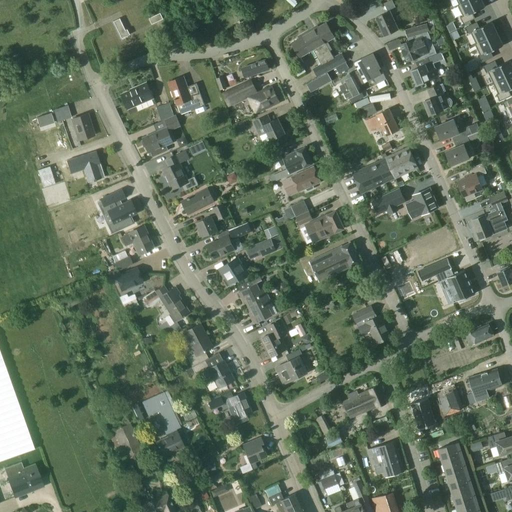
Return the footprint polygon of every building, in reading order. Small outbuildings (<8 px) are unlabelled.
[(398,12),(392,0),(390,0),(384,3),(387,12),(376,17),(385,35),(398,29),(392,15),(398,12)] [(459,4),(457,5),(463,16),(460,18),(463,24),(475,19),(473,13),(485,7),(481,0),(469,0),(459,5),(459,4)] [(160,13),(149,18),(152,24),(163,19),(160,13)] [(125,30),(119,18),(113,21),(121,39),(129,35),(127,29),(125,30)] [(477,22),(465,28),(468,33),(470,32),(471,32),(476,43),(476,44),(498,34),(492,22),(479,28),(477,22)] [(309,33),(331,70),(336,67),(340,65),(344,63),(346,62),(342,53),(333,57),(325,42),(335,37),(326,23),(309,33)] [(429,31),(427,23),(405,30),(407,38),(427,32),(429,31)] [(408,41),(401,44),(408,61),(417,58),(418,60),(428,56),(436,54),(427,32),(407,38),(408,41)] [(331,70),(309,33),(292,43),(300,57),(313,49),(321,64),(313,69),(317,77),(321,75),(326,73),(331,70)] [(435,35),(439,45),(444,43),(441,33),(435,35)] [(476,43),(475,44),(481,56),(479,57),(481,63),(493,57),(491,51),(503,45),(498,34),(476,44),(476,43)] [(436,54),(428,56),(431,64),(433,63),(444,59),(441,52),(436,54)] [(371,72),(374,78),(382,74),(379,68),(381,68),(373,53),(360,60),(368,73),(371,72)] [(296,54),(289,58),(293,64),(299,60),(296,54)] [(419,67),(411,71),(417,85),(439,76),(433,63),(431,64),(428,56),(418,60),(416,61),(419,67)] [(475,59),(463,65),(466,71),(478,66),(475,59)] [(266,60),(242,68),(245,77),(269,69),(266,60)] [(358,86),(374,78),(371,72),(368,73),(360,60),(354,63),(358,70),(352,73),(352,72),(347,74),(346,76),(348,79),(344,81),(345,83),(340,85),(340,86),(340,88),(341,90),(342,92),(344,93),(343,94),(345,99),(349,97),(351,102),(366,94),(364,91),(362,92),(358,86)] [(495,61),(483,66),(486,72),(488,71),(493,83),(511,74),(511,63),(510,60),(498,66),(495,61)] [(343,71),(340,65),(336,67),(336,68),(335,69),(337,73),(338,72),(339,73),(343,71)] [(327,73),(306,84),(310,91),(331,80),(327,73)] [(511,74),(493,83),(498,94),(497,95),(500,101),(511,96),(509,90),(511,88),(511,74)] [(227,87),(223,76),(216,79),(220,90),(227,87)] [(191,97),(183,77),(169,82),(177,105),(181,114),(204,105),(200,94),(191,97)] [(251,80),(222,93),(227,104),(246,95),(248,98),(255,114),(279,102),(272,86),(257,93),(251,80)] [(135,88),(121,94),(128,109),(131,115),(137,112),(135,106),(153,98),(147,82),(135,87),(135,88)] [(451,101),(450,100),(448,100),(447,100),(441,84),(428,89),(432,98),(424,101),(430,115),(450,107),(451,106),(451,105),(452,104),(452,103),(451,103),(451,102),(451,101)] [(357,102),(360,108),(366,106),(369,115),(378,112),(372,97),(357,102)] [(511,97),(502,102),(510,118),(511,116),(511,97)] [(490,107),(487,102),(481,105),(484,110),(490,107)] [(157,107),(162,121),(174,116),(170,103),(157,107)] [(71,117),(68,106),(54,110),(57,121),(71,117)] [(400,130),(390,109),(376,115),(369,119),(374,130),(382,127),(386,136),(400,130)] [(51,113),(36,118),(40,127),(54,123),(51,113)] [(91,128),(86,114),(72,119),(79,140),(94,135),(92,127),(91,128)] [(174,116),(162,121),(164,129),(143,138),(144,140),(142,141),(144,147),(146,146),(149,153),(151,152),(153,157),(164,152),(162,147),(173,142),(168,131),(169,130),(170,131),(181,126),(176,115),(174,116)] [(271,122),(267,115),(253,122),(260,135),(267,132),(270,140),(285,133),(278,118),(271,122)] [(454,119),(435,126),(441,140),(452,136),(454,142),(467,136),(481,131),(480,131),(482,130),(479,122),(466,127),(458,130),(454,119)] [(232,127),(235,132),(246,128),(244,122),(234,126),(232,127)] [(493,134),(500,131),(497,124),(496,124),(490,127),(492,132),(493,134)] [(186,136),(178,138),(181,147),(189,145),(186,136)] [(456,147),(446,152),(452,166),(470,158),(465,147),(471,144),(469,141),(467,136),(454,142),(456,147)] [(206,149),(202,140),(189,147),(193,155),(206,149)] [(389,142),(382,145),(385,153),(392,149),(389,142)] [(305,147),(283,157),(288,169),(290,174),(291,173),(313,163),(305,147)] [(367,191),(395,177),(395,178),(418,167),(409,148),(388,158),(386,159),(386,160),(358,173),(358,172),(353,174),(363,194),(367,192),(367,191)] [(189,158),(186,151),(167,160),(170,167),(163,170),(172,190),(182,185),(184,191),(198,185),(194,177),(188,180),(180,163),(189,158)] [(68,164),(71,173),(84,169),(88,182),(104,177),(96,152),(67,161),(68,164)] [(494,163),(493,159),(470,168),(473,175),(458,181),(465,196),(483,189),(478,177),(487,173),(486,171),(488,170),(486,166),(494,163)] [(292,177),(284,181),(290,195),(298,191),(299,192),(305,189),(306,191),(308,191),(314,189),(314,187),(313,185),(321,181),(314,166),(292,176),(292,177)] [(230,184),(238,180),(234,172),(226,176),(230,184)] [(270,176),(272,181),(272,183),(282,178),(280,172),(270,176)] [(415,218),(439,207),(430,187),(413,195),(415,200),(406,204),(413,218),(415,217),(415,218)] [(391,192),(372,201),(378,214),(388,210),(386,205),(395,201),(397,205),(406,201),(402,194),(399,188),(391,192)] [(214,201),(208,189),(182,202),(189,214),(214,201)] [(475,231),(479,239),(480,241),(486,239),(485,236),(493,233),(490,227),(508,219),(501,204),(508,201),(504,191),(489,197),(492,207),(489,208),(491,212),(472,220),(477,231),(475,231)] [(103,204),(99,206),(103,214),(109,211),(114,222),(108,225),(111,233),(110,233),(110,234),(135,223),(134,222),(133,223),(130,216),(136,213),(130,201),(122,204),(116,207),(114,202),(117,201),(114,193),(101,199),(103,204)] [(223,204),(213,208),(216,215),(197,223),(200,229),(197,230),(200,237),(203,236),(217,230),(214,222),(220,220),(220,219),(228,215),(223,204)] [(283,215),(283,217),(285,221),(296,216),(291,206),(284,210),(285,213),(283,215)] [(345,228),(336,210),(328,214),(328,215),(306,225),(314,242),(336,232),(345,228)] [(296,217),(300,225),(313,219),(309,211),(296,217)] [(220,239),(207,245),(213,259),(234,249),(233,245),(241,242),(238,234),(251,229),(248,222),(229,230),(231,234),(220,239)] [(147,236),(148,236),(144,226),(128,233),(129,234),(122,237),(126,246),(133,242),(139,255),(153,248),(147,236)] [(420,252),(426,265),(446,255),(443,249),(454,244),(447,229),(423,240),(428,249),(420,252)] [(284,246),(280,235),(271,239),(271,238),(246,248),(250,259),(262,255),(263,257),(276,251),(276,250),(284,246)] [(359,261),(351,243),(342,247),(343,247),(311,262),(319,279),(351,264),(351,265),(359,261)] [(128,257),(125,250),(112,256),(118,270),(132,264),(129,256),(128,257)] [(238,257),(230,262),(220,269),(226,278),(223,279),(227,287),(230,285),(231,286),(242,279),(241,279),(243,278),(245,282),(250,279),(248,275),(251,274),(245,265),(244,266),(238,257)] [(448,258),(418,271),(422,280),(437,274),(440,281),(447,278),(457,301),(459,300),(460,302),(468,299),(467,297),(475,294),(464,270),(454,275),(451,268),(452,267),(448,258)] [(511,267),(510,268),(510,267),(498,272),(504,286),(511,282),(511,267)] [(143,282),(137,268),(120,274),(117,269),(108,273),(113,284),(118,282),(121,291),(143,282)] [(410,280),(395,287),(402,302),(417,295),(410,280)] [(248,307),(270,297),(265,288),(261,290),(258,283),(239,292),(244,303),(246,302),(248,307)] [(168,292),(164,285),(155,290),(143,298),(148,306),(160,299),(170,314),(164,318),(170,328),(166,330),(169,335),(181,328),(176,321),(189,312),(178,295),(179,293),(175,287),(168,292)] [(274,306),(270,297),(248,307),(251,312),(249,313),(254,324),(273,315),(270,308),(274,306)] [(64,303),(67,308),(78,304),(76,298),(64,303)] [(364,309),(352,315),(362,335),(370,331),(377,344),(391,337),(381,315),(377,316),(375,314),(368,317),(364,309)] [(284,317),(287,324),(293,321),(290,314),(284,317)] [(288,332),(281,319),(267,326),(271,334),(262,338),(271,357),(287,349),(280,336),(288,332)] [(489,323),(466,333),(469,340),(471,345),(494,335),(489,323)] [(186,357),(192,367),(205,360),(208,358),(205,351),(212,347),(199,324),(184,333),(195,353),(186,357)] [(457,334),(453,335),(459,350),(463,349),(457,334)] [(312,347),(310,343),(300,348),(301,352),(312,347)] [(289,361),(276,367),(284,384),(308,373),(299,356),(302,355),(299,349),(286,355),(289,361)] [(0,460),(34,449),(0,352),(0,460)] [(209,366),(205,360),(192,367),(185,371),(188,376),(209,366)] [(234,380),(224,360),(207,369),(218,388),(234,380)] [(469,377),(474,392),(467,395),(470,403),(490,397),(487,390),(503,385),(498,368),(469,377)] [(327,371),(322,374),(325,380),(331,377),(330,377),(327,371)] [(161,384),(167,381),(164,376),(158,378),(161,384)] [(466,414),(453,377),(432,384),(446,422),(466,414)] [(359,394),(357,390),(347,395),(349,398),(343,401),(350,418),(370,409),(378,406),(378,407),(386,403),(378,385),(370,389),(359,394)] [(159,411),(171,406),(164,392),(132,406),(138,420),(159,411)] [(235,424),(247,419),(246,415),(252,413),(243,392),(225,400),(235,424)] [(224,405),(220,396),(207,401),(211,410),(224,405)] [(428,398),(411,403),(419,429),(436,424),(428,398)] [(332,407),(329,401),(321,405),(325,412),(332,407)] [(180,427),(171,406),(159,411),(167,428),(164,430),(167,436),(156,441),(163,457),(184,447),(176,429),(180,427)] [(186,420),(197,417),(194,408),(183,412),(186,420)] [(323,435),(333,432),(326,414),(316,418),(323,435)] [(377,429),(391,424),(389,416),(374,421),(377,429)] [(131,423),(108,433),(116,451),(121,449),(125,459),(143,452),(131,423)] [(505,432),(504,431),(487,437),(491,448),(498,446),(501,454),(511,450),(511,436),(504,439),(502,433),(505,432)] [(342,442),(339,435),(327,440),(330,447),(342,442)] [(263,443),(261,437),(242,445),(249,463),(253,462),(267,456),(263,447),(262,448),(260,444),(263,443)] [(382,462),(386,476),(405,471),(396,440),(368,449),(373,464),(382,462)] [(479,449),(477,441),(467,444),(470,452),(479,449)] [(478,511),(456,443),(439,449),(458,511),(478,511)] [(216,469),(215,457),(206,459),(207,467),(208,466),(209,470),(216,469)] [(511,458),(511,457),(495,463),(499,474),(506,472),(509,480),(511,479),(511,464),(511,465),(510,459),(511,458)] [(196,460),(185,464),(190,475),(200,470),(196,460)] [(21,462),(4,468),(16,497),(44,486),(35,464),(24,468),(21,462)] [(319,476),(325,490),(338,485),(333,471),(319,476)] [(349,508),(350,511),(365,511),(362,504),(370,500),(360,477),(352,480),(360,498),(347,504),(349,508)] [(144,490),(140,480),(127,485),(131,495),(144,490)] [(197,492),(199,497),(207,493),(205,488),(197,492)] [(219,488),(211,492),(213,497),(221,494),(219,488)] [(173,511),(175,511),(166,490),(140,501),(141,504),(134,507),(135,511),(173,511)] [(284,511),(288,511),(302,506),(296,493),(283,499),(280,492),(268,497),(271,505),(280,501),(284,511)] [(399,511),(393,492),(372,499),(376,511),(399,511)] [(251,502),(254,510),(262,506),(259,498),(251,502)]
